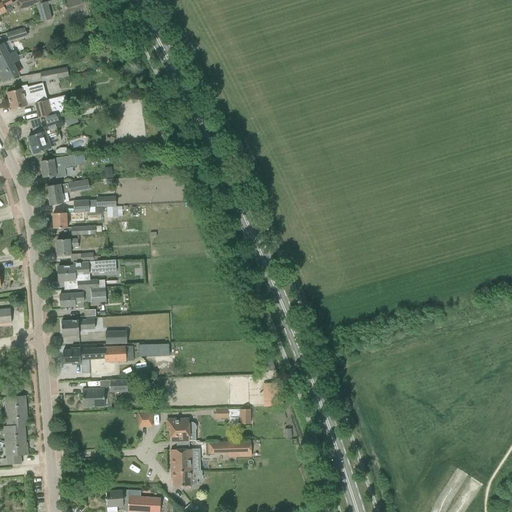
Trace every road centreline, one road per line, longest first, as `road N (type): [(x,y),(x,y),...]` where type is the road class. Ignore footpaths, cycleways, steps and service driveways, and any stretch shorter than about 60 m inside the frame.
road 1 (primary): [(356,511),(254,238),(135,0)]
road 2 (unclassified): [(38,338),(29,199),(0,144)]
road 3 (unclassified): [(55,511),(38,338)]
